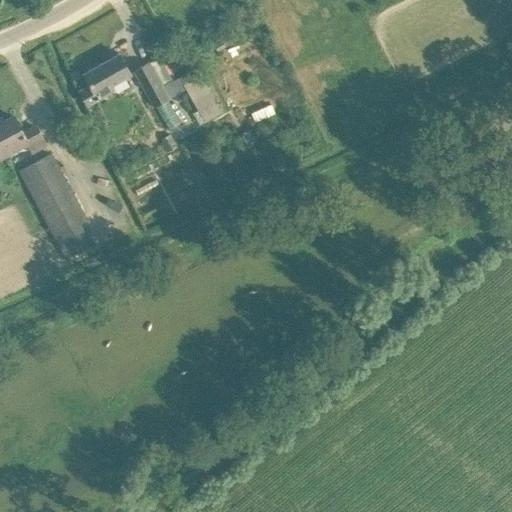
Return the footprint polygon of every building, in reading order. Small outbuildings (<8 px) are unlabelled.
[(90,84),(80,90),(88,104),(114,90),(111,85),(130,74),(119,53),(84,73),(90,84)] [(149,61),(134,69),(155,107),(156,106),(168,99),(170,98),(161,83),(149,61)] [(201,74),(183,84),(205,122),(222,112),(201,74)] [(177,75),(161,83),(170,98),(186,90),(177,75)] [(0,157),(27,142),(32,152),(45,145),(35,126),(23,133),(14,116),(0,123),(0,157)] [(245,132),(237,136),(241,145),(249,142),(245,132)] [(170,133),(160,138),(167,152),(177,146),(170,133)] [(19,169),(55,236),(86,220),(50,152),(19,169)]
